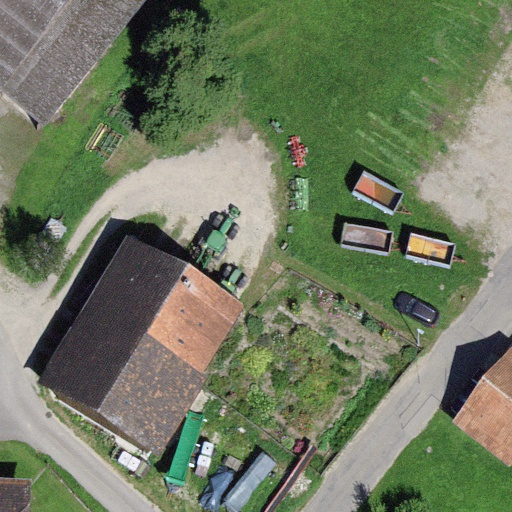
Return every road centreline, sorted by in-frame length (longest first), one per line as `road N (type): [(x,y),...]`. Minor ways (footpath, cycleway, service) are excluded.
road 1 (unclassified): [(511,286),(328,511)]
road 2 (track): [(0,359),(30,411),(132,511)]
